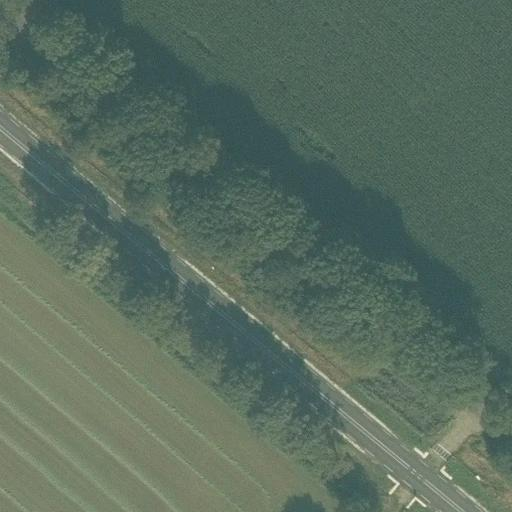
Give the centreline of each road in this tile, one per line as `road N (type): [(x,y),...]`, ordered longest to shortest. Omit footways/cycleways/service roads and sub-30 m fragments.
road 1 (unclassified): [(511,440),(0,7)]
road 2 (primary): [(459,511),(0,129)]
